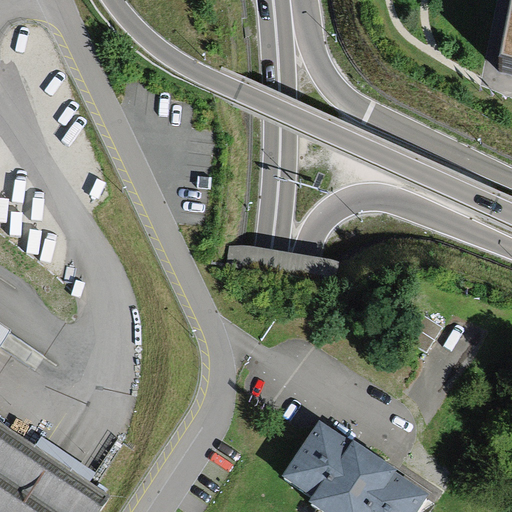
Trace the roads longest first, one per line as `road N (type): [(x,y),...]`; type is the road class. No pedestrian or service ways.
road 1 (residential): [(53,0),(224,361),(217,415),(159,511)]
road 2 (primary): [(111,0),(170,56),(219,82),(511,211)]
road 3 (secondary): [(256,353),(277,205),(282,102),(274,0)]
road 4 (secondary): [(256,353),(328,217),(354,203),(394,201),(511,249)]
road 5 (primary): [(511,181),(363,107),(318,62),(293,0)]
road 6 (secondary): [(195,511),(256,353)]
